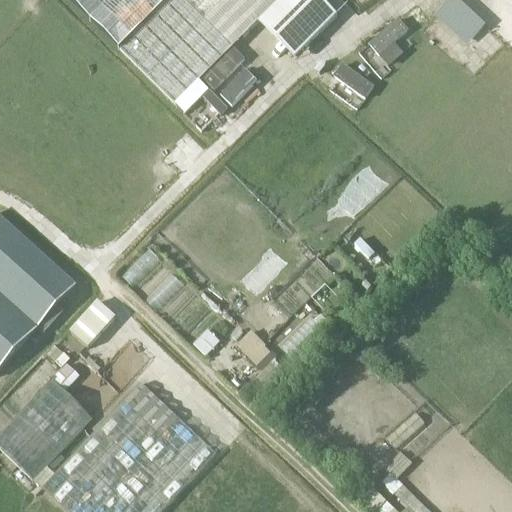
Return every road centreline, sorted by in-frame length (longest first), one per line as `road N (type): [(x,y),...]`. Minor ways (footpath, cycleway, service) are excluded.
road 1 (track): [(348,511),(95,272),(0,199)]
road 2 (track): [(95,272),(246,116),(407,0)]
